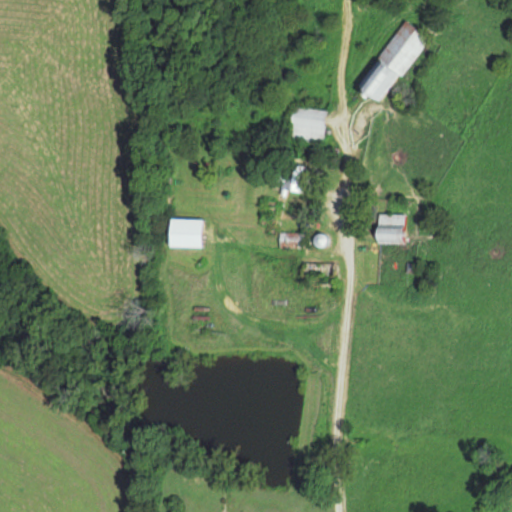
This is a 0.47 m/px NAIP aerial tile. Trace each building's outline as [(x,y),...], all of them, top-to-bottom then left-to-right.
[(426,37),(404,21),(357,89),(379,105),(426,37)] [(325,109),(294,108),(293,140),(325,141),(325,109)] [(304,167),(294,166),(292,189),(302,190),(304,167)] [(405,214),(376,214),(376,242),(405,242),(405,214)] [(200,219),(167,219),(167,248),(200,248),(200,219)]
